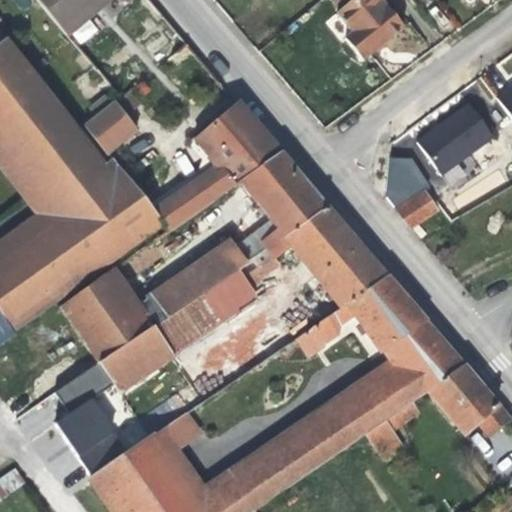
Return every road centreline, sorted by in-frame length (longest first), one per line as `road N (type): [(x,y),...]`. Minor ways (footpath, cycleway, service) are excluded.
road 1 (tertiary): [(326,167),(511,382)]
road 2 (residential): [(326,167),(511,13)]
road 3 (tertiary): [(182,0),(326,167)]
